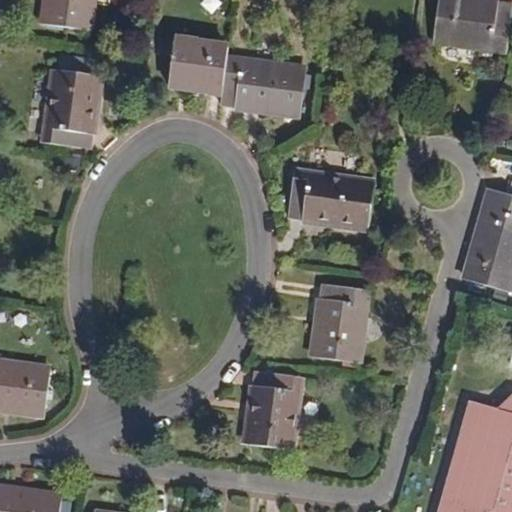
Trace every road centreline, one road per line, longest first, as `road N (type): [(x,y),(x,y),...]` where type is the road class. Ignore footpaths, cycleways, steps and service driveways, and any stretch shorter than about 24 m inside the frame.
road 1 (residential): [(62,453),(363,503),(392,490),(455,256),(454,217)]
road 2 (residential): [(119,403),(96,381),(88,314),(87,243),(105,182),(149,143),(190,129),(232,151),(260,196)]
road 3 (residential): [(260,196),(264,268),(242,339),(206,385),(161,406),(119,403)]
road 4 (residential): [(454,217),(475,184),(458,150),(419,148),(402,165),(398,189)]
